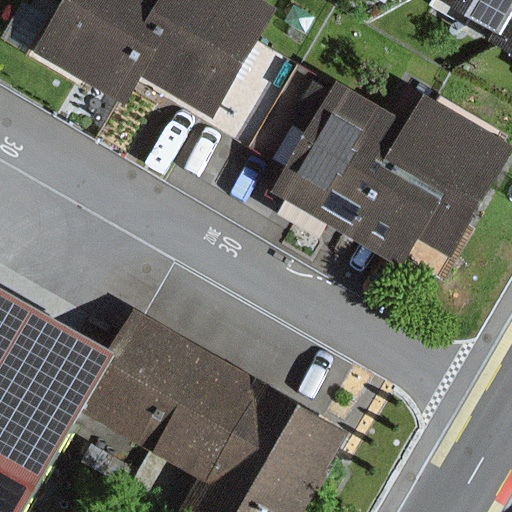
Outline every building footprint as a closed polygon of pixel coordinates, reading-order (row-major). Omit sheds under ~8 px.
[(68,0),(37,53),(128,106),(141,83),(168,37),(148,25),(162,0),(68,0)] [(168,37),(141,83),(213,125),(261,43),(280,10),(263,0),(162,0),(148,25),(168,37)] [(511,0),(442,0),(498,32),(505,36),(511,24),(511,0)] [(511,24),(505,36),(499,47),(511,54),(511,24)] [(213,125),(247,144),(296,63),(261,43),(213,125)] [(247,144),(289,168),(335,88),(296,63),(247,144)] [(408,123),(338,83),(335,88),(289,168),(274,195),(402,268),(417,240),(442,197),(385,164),(408,123)] [(408,123),(385,164),(442,197),(417,240),(451,259),(511,153),(511,146),(424,96),(408,123)] [(0,511),(23,511),(80,414),(112,357),(0,293),(0,511)] [(112,357),(80,414),(198,480),(179,511),(303,511),(346,435),(135,317),(112,357)]
